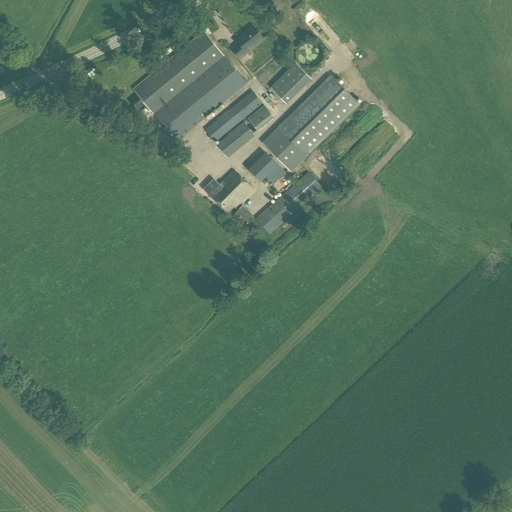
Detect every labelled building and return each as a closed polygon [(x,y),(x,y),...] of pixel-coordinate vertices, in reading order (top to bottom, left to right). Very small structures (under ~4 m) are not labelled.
[(239,44),(233,50),(240,59),(247,53),(247,52),(263,39),(254,27),(237,41),(239,44)] [(204,29),(132,89),(177,142),(247,84),(204,29)] [(300,54),(300,56),(300,58),(301,61),(302,63),(304,65),(307,67),(309,67),(311,68),(314,67),(316,67),(318,65),(320,64),(322,61),(323,58),(323,56),(322,52),(321,50),(320,48),(318,47),(316,45),(314,45),(311,45),(309,45),(307,45),(305,47),(303,48),(301,51),(300,54)] [(294,62),(269,88),(284,103),(309,78),(294,62)] [(255,73),(267,86),(271,82),(258,70),(255,73)] [(291,172),(359,104),(331,75),(263,142),(291,172)] [(253,92),(206,131),(216,142),(263,104),(253,92)] [(265,106),(248,119),(258,131),(274,117),(265,106)] [(379,141),(392,128),(384,120),(371,133),(379,141)] [(238,149),(254,137),(243,123),(225,138),(218,145),(228,157),(238,149)] [(333,141),(339,147),(357,130),(351,123),(333,141)] [(286,173),(266,152),(249,170),(261,183),(267,177),(274,185),(286,173)] [(237,208),(255,189),(235,170),(210,196),(229,214),(233,217),(243,227),(254,216),(244,207),(239,211),(237,208)] [(269,209),(257,220),(271,234),(323,188),(309,172),(276,202),(269,209)]
